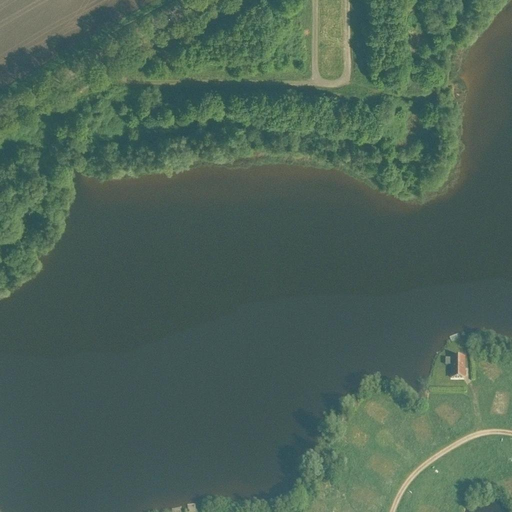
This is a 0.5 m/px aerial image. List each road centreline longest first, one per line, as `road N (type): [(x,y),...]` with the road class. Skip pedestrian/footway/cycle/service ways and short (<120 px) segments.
road 1 (unclassified): [(0,109),(199,0)]
road 2 (residential): [(393,511),(419,469),(466,438),(511,434)]
